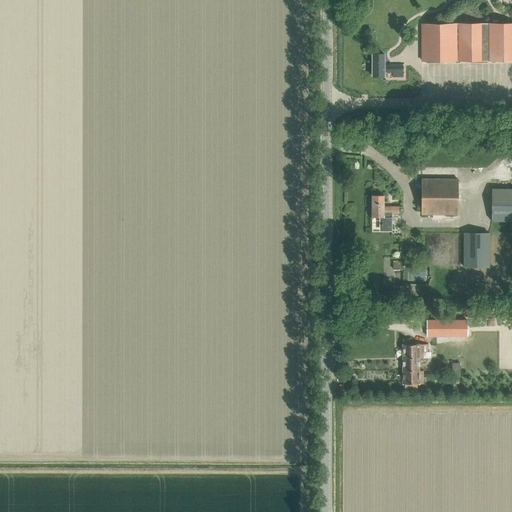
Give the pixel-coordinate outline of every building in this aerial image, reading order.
[(491,61),(511,61),(511,24),(491,25),(491,61)] [(474,26),(459,26),(459,62),(474,62),(474,61),(491,61),(491,25),(474,25),(474,26)] [(422,26),(422,62),(459,62),(459,26),(422,26)] [(403,65),(386,65),(386,55),(374,55),(374,78),(386,78),(386,74),(392,74),(392,78),(403,78),(403,65)] [(457,215),(458,180),(422,179),(422,215),(457,215)] [(511,189),(492,190),(491,222),(511,221),(511,189)] [(384,207),(384,196),(372,196),(372,218),(381,218),(381,230),(392,231),(392,214),(399,214),(399,207),(384,207)] [(497,250),(497,242),(489,242),(489,233),(463,233),(463,268),(489,268),(489,250),(497,250)] [(427,320),(427,336),(467,336),(467,320),(427,320)] [(419,358),(423,358),(423,359),(423,352),(427,352),(427,345),(409,345),(408,340),(403,340),(403,345),(403,358),(419,358)] [(419,371),(419,358),(403,358),(403,371),(419,371)] [(419,384),(419,371),(403,371),(403,384),(404,384),(404,392),(417,392),(417,384),(419,384)]
